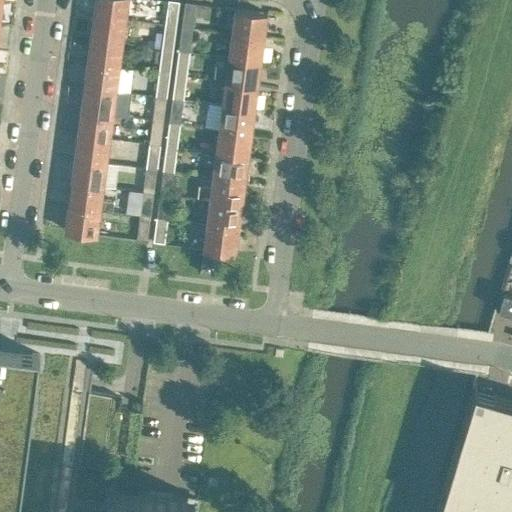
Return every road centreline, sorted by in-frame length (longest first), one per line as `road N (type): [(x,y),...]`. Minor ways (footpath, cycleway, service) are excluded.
road 1 (residential): [(271,323),(311,0)]
road 2 (residential): [(12,289),(48,0)]
road 3 (residential): [(271,323),(511,359)]
road 4 (residential): [(189,312),(12,289)]
